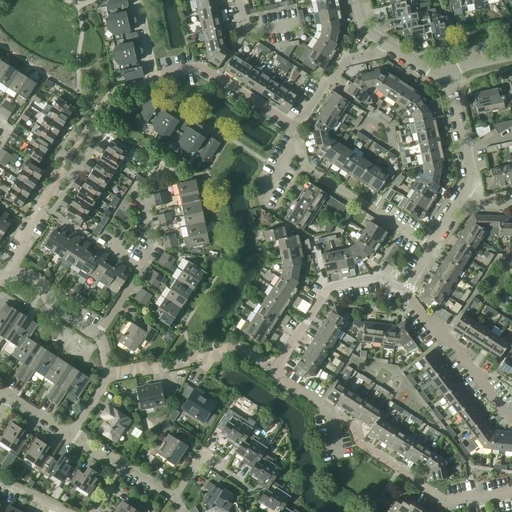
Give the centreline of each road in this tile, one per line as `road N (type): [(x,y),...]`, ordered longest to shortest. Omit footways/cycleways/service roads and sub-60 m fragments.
road 1 (residential): [(430,245),(305,168),(297,129)]
road 2 (residential): [(273,371),(327,287),(377,275),(405,291)]
road 3 (residential): [(108,374),(240,350),(273,371)]
road 4 (residential): [(511,421),(405,291)]
road 5 (residential): [(297,129),(344,59),(375,53),(383,42)]
road 6 (residential): [(96,335),(51,304),(36,277),(0,276)]
road 7 (residential): [(297,129),(195,66)]
